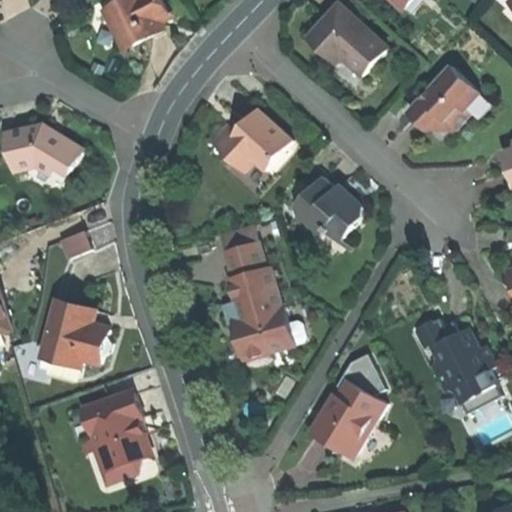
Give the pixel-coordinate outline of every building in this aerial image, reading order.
[(164,0),(129,0),(108,11),(125,41),(137,45),(150,38),(168,29),(161,16),(171,11),(164,0)] [(392,49),(344,5),(312,39),(328,54),(339,64),(345,57),(366,77),(392,49)] [(484,94),(455,66),(431,92),(434,96),(416,116),(425,124),(432,131),(446,130),(451,125),(455,125),(459,129),(473,114),(469,110),(484,94)] [(293,142),(258,109),(251,117),(244,125),(245,127),(238,134),(227,124),(211,142),(245,173),(255,162),(266,171),(293,142)] [(71,174),(87,150),(64,136),(46,125),(10,133),(19,169),(40,165),(53,173),(58,167),(71,174)] [(340,190),(327,178),(300,208),(304,225),(321,240),(330,231),(333,234),(336,230),(346,239),(366,218),(366,207),(352,194),(344,186),(340,190)] [(233,279),(268,268),(255,225),(220,235),(233,279)] [(87,230),(64,239),(72,260),(95,250),(87,230)] [(356,249),(346,239),(336,230),(333,234),(353,252),(356,249)] [(283,307),(271,267),(268,268),(233,279),(230,280),(238,303),(233,309),(227,310),(229,317),(230,324),(236,323),(247,358),(250,358),(250,365),(255,366),(261,366),(266,364),(269,361),(273,359),(273,353),(288,348),(285,330),(291,327),(286,308),(283,307)] [(0,293),(0,334),(15,330),(8,307),(3,292),(0,293)] [(99,310),(58,301),(45,358),(54,360),(85,367),(86,361),(103,365),(105,356),(113,352),(115,344),(110,336),(112,327),(96,324),(97,317),(99,310)] [(295,319),(297,341),(309,340),(307,318),(295,319)] [(451,330),(446,319),(432,326),(421,332),(428,347),(435,343),(442,356),(439,364),(435,366),(448,390),(451,389),(460,392),(466,404),(467,404),(501,386),(493,370),(499,367),(489,348),(483,351),(473,330),(466,333),(460,322),(458,323),(459,325),(451,330)] [(341,386),(344,395),(352,381),(378,396),(390,389),(372,354),(355,362),(341,386)] [(85,367),(54,360),(51,376),(68,380),(82,378),(85,367)] [(358,459),(390,403),(378,396),(352,381),(344,395),(342,398),(344,399),(337,411),(333,409),(329,410),(316,432),(337,445),(358,459)] [(507,397),(501,386),(467,404),(472,414),(507,397)] [(144,417),(133,391),(86,410),(110,472),(115,470),(143,459),(153,455),(145,436),(139,419),(144,417)] [(141,473),(143,459),(115,470),(119,481),(141,473)]
